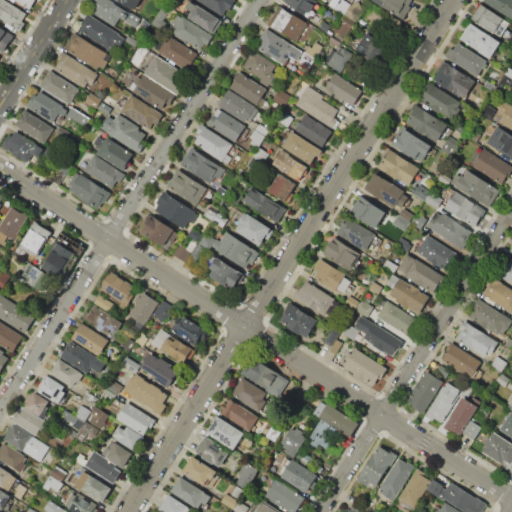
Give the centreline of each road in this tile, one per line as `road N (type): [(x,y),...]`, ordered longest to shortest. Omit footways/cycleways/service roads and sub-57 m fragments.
road 1 (residential): [(511,497),(0,170)]
road 2 (residential): [(127,511),(453,0)]
road 3 (residential): [(0,409),(259,0)]
road 4 (residential): [(319,511),(511,210)]
road 5 (tertiary): [(0,107),(68,0)]
